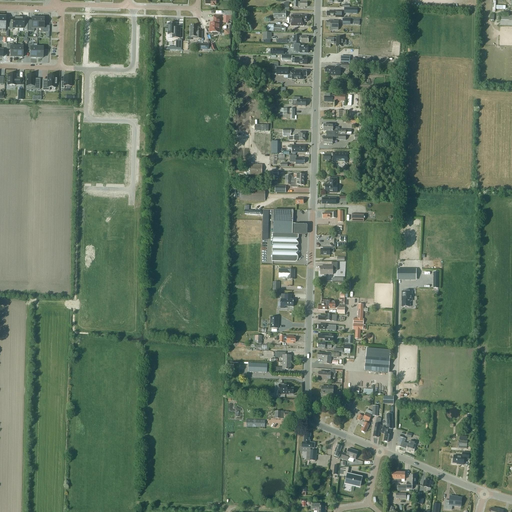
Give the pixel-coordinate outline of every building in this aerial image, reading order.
[(273,11),(273,19),(279,19),(279,20),(285,20),(286,11),(273,11)] [(209,32),(212,32),(212,33),(212,34),(213,35),(214,36),(215,36),(216,35),(217,35),(217,33),(219,33),(219,30),(219,27),(220,23),(221,23),(221,16),(213,15),(213,23),(210,23),(210,28),(209,28),(209,32)] [(302,15),(291,15),(291,26),(304,26),(304,22),(307,22),(307,16),(302,16),(302,15)] [(499,25),(511,25),(511,15),(499,15),(499,16),(497,16),(497,21),(499,21),(499,25)] [(13,28),(18,29),(19,18),(13,17),(13,20),(9,20),(9,30),(13,30),(13,28)] [(24,18),(19,18),(18,29),(24,29),(23,30),(27,31),(27,21),(24,21),(24,18)] [(334,22),(334,20),(329,20),(329,21),(326,21),(326,27),(331,27),(331,28),(331,30),(333,30),(338,30),(338,22),(334,22)] [(167,31),(168,32),(168,35),(172,35),(172,38),(180,38),(180,28),(176,28),(176,24),(168,24),(168,30),(167,31)] [(190,26),(190,37),(196,37),(196,39),(201,39),(202,32),(197,32),(198,26),(190,26)] [(301,36),(301,37),(299,37),(299,36),(294,36),(294,44),(299,44),(299,42),(301,42),(301,43),(308,43),(308,37),(306,37),(306,36),(301,36)] [(334,44),(334,43),(334,38),(334,37),(328,37),(328,38),(326,38),(326,47),(330,47),(330,44),(334,44)] [(337,38),(334,38),(334,43),(337,43),(337,46),(343,46),(343,45),(346,45),(346,41),(343,41),(343,38),(337,38)] [(300,45),(294,45),(294,51),(300,51),(300,53),(308,53),(308,47),(300,47),(300,45)] [(299,64),(307,64),(307,58),(299,58),(299,59),(292,58),(292,56),(281,56),(281,61),(292,61),(292,63),(299,64)] [(331,75),(334,75),(340,76),(341,67),(334,67),(326,67),(326,68),(325,68),(325,73),(331,73),(331,75)] [(307,71),(299,71),(299,70),(292,70),(288,70),(289,68),(277,68),(277,75),(288,75),(288,74),(292,74),(292,80),(304,80),(304,76),(307,76),(307,71)] [(16,75),(8,74),(8,85),(16,86),(16,85),(22,85),(22,78),(16,78),(16,75)] [(36,79),(34,79),(34,75),(27,75),(27,86),(34,86),(40,86),(40,79),(36,79)] [(56,84),(56,79),(55,79),(56,76),(48,76),(47,82),(43,82),(42,91),(49,91),(49,88),(55,88),(55,84),(56,84)] [(61,82),(61,88),(64,88),(64,86),(71,87),(71,76),(64,76),(64,82),(61,82)] [(335,101),(345,101),(345,92),(335,92),(335,96),(330,95),(330,94),(324,94),(324,102),(333,102),(333,101),(335,101)] [(297,106),(306,107),(306,101),(300,100),(300,98),(293,97),(292,101),(293,101),(293,106),(297,106)] [(94,113),(102,113),(102,105),(106,105),(106,99),(102,99),(102,102),(94,102),(94,113)] [(284,115),(283,115),(283,119),(286,119),(286,115),(290,115),(290,119),(294,119),(295,109),(284,109),(284,115)] [(327,131),(327,134),(335,135),(338,135),(346,135),(346,130),(339,130),(339,128),(333,128),(333,125),(324,124),(324,131),(327,131)] [(96,137),(96,126),(89,126),(88,137),(96,137)] [(110,136),(114,136),(114,131),(110,131),(110,126),(103,126),(103,137),(110,137),(110,136)] [(119,139),(127,139),(127,135),(127,134),(127,132),(128,132),(128,131),(127,131),(127,127),(119,127),(119,134),(118,134),(115,134),(115,141),(119,141),(119,139)] [(298,141),(305,141),(306,133),(298,133),(298,136),(292,136),(289,136),(289,141),(292,141),(296,141),(298,141)] [(335,135),(327,134),(327,137),(324,137),(323,144),(333,144),(333,141),(335,141),(335,135)] [(279,154),(279,142),(271,142),(271,154),(279,154)] [(292,153),(305,153),(305,146),(295,146),(296,142),(287,142),(287,146),(292,146),(292,153)] [(327,161),(331,161),(331,160),(333,160),(333,163),(336,163),(336,162),(345,162),(345,163),(348,163),(348,152),(347,152),(347,153),(344,153),(344,152),(337,152),(337,154),(333,154),(333,156),(332,156),(332,154),(325,153),(325,155),(323,155),(323,160),(327,160),(327,161)] [(245,156),(245,161),(247,161),(247,165),(243,165),(243,172),(255,173),(255,165),(250,165),(250,161),(251,161),(251,156),(245,156)] [(296,156),(290,156),(290,163),(293,163),(293,162),(296,162),(296,165),(302,165),(302,163),(305,164),(305,159),(302,159),(303,158),(296,158),(296,156)] [(292,181),(285,181),(285,185),(291,185),(290,187),(297,188),(298,187),(298,185),(304,186),(304,180),(300,179),(300,181),(292,180),(292,181)] [(325,192),(337,193),(337,185),(336,185),(337,179),(330,179),(330,185),(325,185),(325,192)] [(240,189),(240,200),(265,201),(265,189),(240,189)] [(93,201),(93,196),(85,196),(85,207),(90,208),(89,211),(92,211),(93,204),(94,204),(94,203),(93,203),(94,201),(93,201)] [(122,197),(116,197),(116,201),(115,211),(124,212),(125,202),(122,202),(122,197)] [(304,204),(304,199),(300,199),(300,198),(296,198),(296,199),(292,198),(292,201),(290,201),(290,198),(282,198),(282,206),(287,207),(287,204),(296,204),(299,204),(304,204)] [(273,260),(295,261),(296,236),(296,225),(292,225),(293,210),(274,210),(274,218),(274,221),(273,260)] [(307,226),(296,225),(296,236),(307,237),(307,226)] [(337,269),(337,263),(332,263),(332,267),(321,267),(321,275),(333,275),(333,269),(337,269)] [(288,278),(288,279),(294,280),(294,270),(279,269),(279,278),(288,278)] [(416,279),(416,271),(397,271),(397,279),(416,279)] [(410,307),(410,301),(411,301),(411,292),(402,292),(402,302),(402,307),(410,307)] [(291,295),(281,295),(281,308),(285,309),(285,307),(293,307),(293,300),(291,300),(291,295)] [(331,300),(321,300),(321,304),(319,304),(318,310),(327,310),(327,307),(329,307),(329,308),(335,308),(335,301),(331,301),(331,300)] [(283,358),(283,362),(291,363),(292,356),(285,355),(286,352),(275,352),(275,357),(283,358)] [(322,358),(322,359),(324,359),(324,364),(330,364),(331,357),(334,357),(334,353),(331,353),(331,355),(318,353),(318,358),(322,358)] [(366,357),(365,371),(389,373),(390,359),(366,357)] [(291,363),(283,362),(282,367),(275,367),(275,372),(285,373),(285,370),(291,370),(291,363)] [(267,365),(249,364),(248,372),(267,373),(267,365)] [(330,373),(319,372),(318,380),(330,380),(330,378),(335,378),(336,370),(331,370),(330,373)] [(278,384),(278,394),(288,394),(294,394),(294,388),(288,388),(289,385),(278,384)] [(366,413),(364,417),(363,416),(362,416),(359,415),(357,419),(360,421),(361,418),(363,419),(365,420),(365,422),(364,422),(362,427),(363,427),(361,431),(365,433),(367,429),(369,425),(370,423),(369,422),(372,416),(366,413)] [(393,429),(392,414),(387,414),(387,426),(386,428),(383,428),(382,429),(382,434),(385,434),(384,435),(384,437),(384,441),(388,442),(390,435),(391,429),(393,429)] [(246,427),(265,427),(265,420),(247,419),(246,427)] [(302,447),(314,448),(315,443),(310,443),(311,434),(305,433),(304,442),(303,442),(302,447)] [(416,444),(409,441),(408,444),(405,443),(406,439),(401,437),(398,447),(403,448),(406,449),(406,451),(410,452),(410,451),(414,452),(415,448),(416,444)] [(355,460),(358,452),(349,449),(347,454),(343,453),(341,459),(347,461),(348,457),(355,460)] [(469,459),(470,453),(463,453),(462,456),(454,455),(453,463),(459,464),(463,465),(464,459),(469,459)] [(326,466),(328,467),(329,455),(318,454),(317,461),(322,461),(322,465),(326,465),(326,466)] [(349,467),(340,467),(339,477),(344,478),(345,477),(347,477),(345,484),(360,487),(362,478),(347,475),(349,467)] [(416,476),(410,476),(409,476),(409,483),(406,483),(406,490),(406,491),(409,491),(409,490),(412,490),(413,486),(416,486),(416,476)] [(426,479),(425,481),(424,481),(423,487),(427,488),(426,491),(430,491),(431,488),(429,488),(430,485),(432,485),(433,482),(431,481),(431,480),(426,479)] [(446,500),(445,500),(444,509),(452,510),(452,506),(461,507),(462,498),(457,498),(454,497),(450,496),(449,501),(449,504),(445,503),(446,500)] [(322,503),(318,503),(311,503),(311,509),(317,509),(317,511),(324,511),(325,510),(325,507),(322,507),(322,503)]
